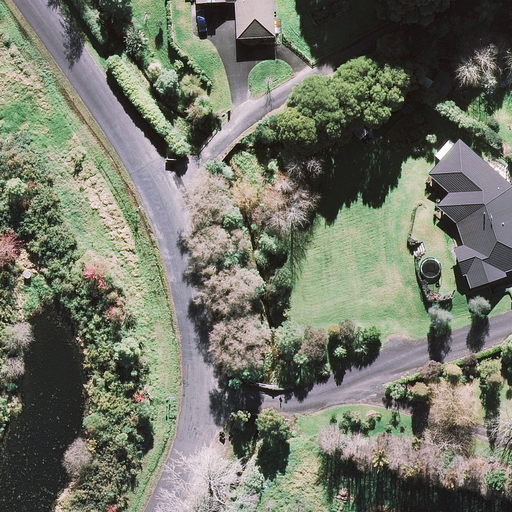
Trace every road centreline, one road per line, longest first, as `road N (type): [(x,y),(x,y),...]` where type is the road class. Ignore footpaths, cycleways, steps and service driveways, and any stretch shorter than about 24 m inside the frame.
road 1 (residential): [(208,397),(167,208),(33,0)]
road 2 (unknown): [(153,177),(391,25),(448,0)]
road 3 (residential): [(511,323),(305,396),(208,397)]
road 4 (residential): [(155,511),(208,397)]
